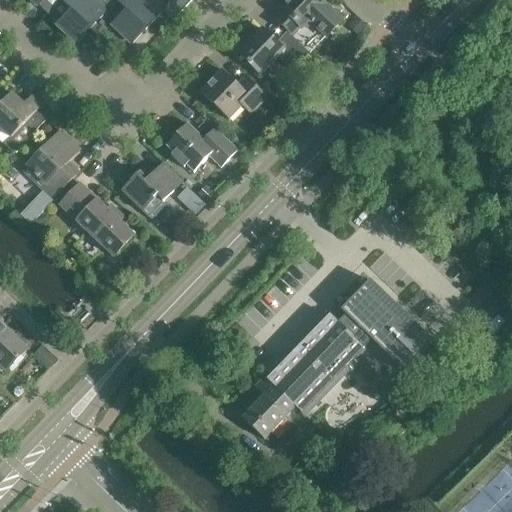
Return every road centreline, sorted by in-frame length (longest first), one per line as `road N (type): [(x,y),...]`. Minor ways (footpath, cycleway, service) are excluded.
road 1 (tertiary): [(173,304),(419,48)]
road 2 (residential): [(0,18),(93,105),(113,114),(132,109),(241,0)]
road 3 (tertiary): [(66,436),(173,304)]
road 4 (tertiary): [(173,304),(52,420)]
